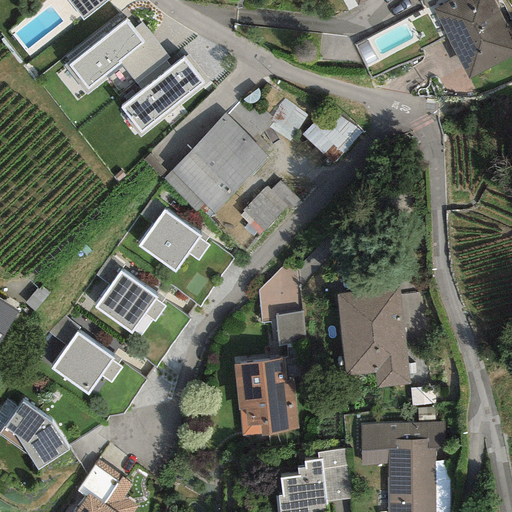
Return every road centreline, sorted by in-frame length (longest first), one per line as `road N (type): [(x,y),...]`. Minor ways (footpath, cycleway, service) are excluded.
road 1 (unclassified): [(424,122),(445,284),(486,418),(511,469)]
road 2 (residential): [(156,0),(254,59),(413,108),(424,122)]
